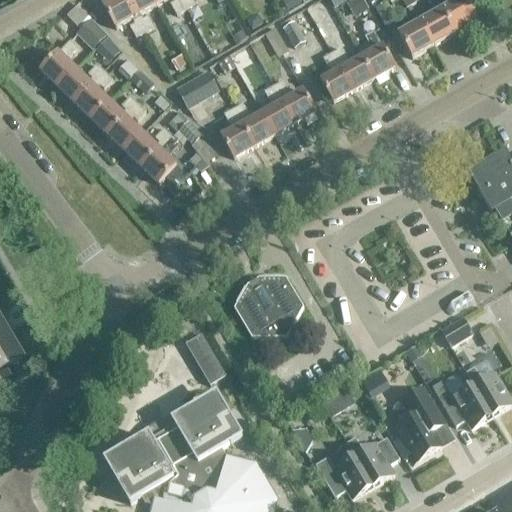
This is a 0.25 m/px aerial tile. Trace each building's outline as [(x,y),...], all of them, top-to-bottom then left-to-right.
[(145,36),(124,0),(122,0),(104,11),(116,32),(132,23),(135,28),(130,31),(136,42),(145,36)] [(157,9),(151,0),(124,0),(145,36),(154,31),(148,20),(143,23),(140,18),(157,9)] [(178,0),(151,0),(157,9),(173,0),(175,5),(170,8),(177,19),(186,13),(178,0)] [(178,0),(186,13),(195,8),(190,0),(184,0),(183,0),(178,0)] [(289,14),(301,6),(297,0),(287,0),(282,3),(289,14)] [(351,2),(349,0),(327,0),(334,11),(351,2)] [(369,14),(361,0),(358,0),(346,7),(354,22),(369,14)] [(416,7),(412,0),(403,0),(399,2),(405,13),(416,7)] [(465,1),(452,9),(448,2),(439,7),(443,14),(456,37),(479,25),(465,1)] [(385,31),(395,25),(385,8),(375,14),(385,31)] [(443,14),(432,20),(427,12),(417,18),(435,50),(456,37),(443,14)] [(511,12),(502,18),(510,32),(511,31),(511,12)] [(259,18),(248,24),(252,31),(263,25),(259,18)] [(405,25),(409,33),(399,39),(412,62),(435,50),(417,18),(405,25)] [(92,54),(106,40),(90,24),(76,39),(92,54)] [(283,32),(295,52),(306,45),(294,25),(283,32)] [(277,62),(288,56),(276,35),(265,41),(277,62)] [(362,62),(374,83),(395,72),(382,50),(374,36),(365,41),(373,55),(362,62)] [(58,91),(76,73),(66,64),(78,52),(71,45),(59,57),(41,75),(58,91)] [(258,71),(269,64),(261,50),(250,57),(258,71)] [(342,52),(333,57),(354,95),(374,83),(362,62),(346,71),(343,66),(348,63),(342,52)] [(354,95),(333,57),(323,63),(330,74),(335,71),(337,75),(321,85),(333,106),(354,95)] [(182,59),(171,65),(177,74),(187,68),(182,59)] [(219,69),(224,78),(234,72),(228,63),(219,69)] [(118,76),(128,86),(138,75),(128,65),(118,76)] [(76,73),(58,91),(75,107),(105,76),(97,69),(89,78),(93,82),(89,86),(76,73)] [(130,85),(145,99),(154,89),(139,75),(130,85)] [(113,84),(105,76),(75,107),(92,123),(109,105),(96,93),(100,89),(104,93),(113,84)] [(208,76),(176,94),(188,115),(219,97),(208,76)] [(283,86),(274,91),(295,128),(316,116),(303,95),(287,104),(284,100),(289,97),(283,86)] [(295,128),(274,91),(264,96),(271,107),(276,104),(279,109),(262,118),(275,140),(295,128)] [(160,100),(154,107),(163,115),(169,108),(160,100)] [(109,105),(92,123),(109,140),(139,108),(131,101),(122,110),(126,114),(123,118),(109,105)] [(146,116),(139,108),(109,140),(125,156),(143,138),(129,124),(133,121),(137,125),(146,116)] [(243,108),(233,114),(254,151),(275,140),(262,118),(246,127),(244,122),(249,119),(243,108)] [(254,151),(233,114),(224,119),(230,130),(235,127),(238,132),(222,141),(234,163),(254,151)] [(188,124),(179,116),(168,128),(176,136),(188,124)] [(172,141),(142,172),(159,188),(177,170),(163,157),(166,153),(171,157),(180,148),(181,149),(187,144),(192,150),(191,151),(205,168),(218,160),(202,141),(201,141),(189,127),(179,135),(172,141)] [(143,138),(125,156),(142,172),(172,141),(164,133),(155,142),(160,147),(156,150),(143,138)] [(497,217),(511,243),(511,167),(506,158),(470,179),(493,219),(497,217)] [(303,312),(286,282),(259,282),(247,289),(234,313),(252,343),(287,342),(303,312)] [(473,340),(463,324),(442,337),(451,352),(473,340)] [(0,386),(8,382),(3,374),(21,363),(0,327),(0,386)] [(223,380),(199,340),(186,348),(209,388),(223,380)] [(416,349),(405,356),(412,366),(423,360),(416,349)] [(475,373),(466,378),(493,423),(511,411),(511,406),(496,379),(483,386),(475,373)] [(493,423),(466,378),(458,383),(466,396),(454,403),(451,399),(440,405),(456,432),(466,426),(472,435),(493,423)] [(445,430),(424,394),(400,408),(410,425),(399,432),(404,440),(394,446),(404,463),(414,457),(420,466),(442,453),(433,437),(445,430)] [(333,421),(342,415),(333,400),(324,406),(333,421)] [(230,421),(219,428),(207,406),(184,419),(173,420),(162,423),(152,429),(144,437),(138,447),(116,460),(129,481),(118,488),(131,508),(142,501),(150,496),(155,503),(152,511),(275,511),(277,505),(256,469),(226,462),(222,453),(230,448),(231,449),(242,442),(230,421)] [(310,445),(319,441),(310,423),(301,428),(310,445)] [(364,457),(356,443),(347,448),(374,493),(395,481),(390,471),(400,465),(387,444),(377,450),(376,449),(364,457)] [(347,448),(339,453),(340,456),(315,470),(335,503),(347,496),(353,506),(374,493),(347,448)]
